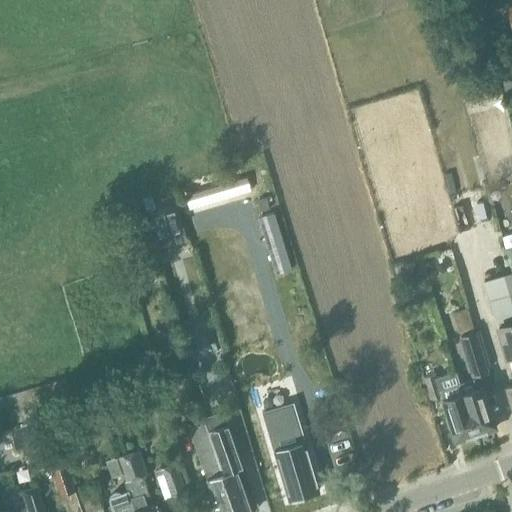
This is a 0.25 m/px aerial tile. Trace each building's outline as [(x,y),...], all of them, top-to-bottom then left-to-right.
[(485,83),(500,80),(498,70),(483,74),(485,83)] [(499,80),(481,84),(475,86),(476,89),(479,103),(503,98),(499,80)] [(254,158),(243,162),(246,171),(258,167),(254,158)] [(153,197),(144,199),(147,211),(156,209),(153,197)] [(186,239),(177,207),(151,214),(160,246),(176,242),(186,239)] [(148,247),(136,209),(112,216),(124,254),(148,247)] [(414,259),(401,263),(405,276),(418,272),(414,259)] [(511,314),(511,281),(509,273),(484,280),(496,319),(511,314)] [(511,358),(511,324),(497,329),(507,360),(511,358)] [(482,348),(479,340),(477,332),(460,336),(471,377),(488,372),(482,348)] [(440,391),(436,374),(424,377),(429,398),(441,395),(440,391)] [(473,380),(459,384),(475,435),(496,428),(482,387),(476,389),(473,380)] [(63,381),(0,397),(0,425),(70,407),(63,381)] [(475,435),(459,384),(440,391),(456,441),(475,435)] [(318,490),(293,403),(263,412),(289,499),(318,490)] [(225,411),(203,418),(205,423),(204,424),(212,449),(221,475),(220,475),(233,511),(249,511),(258,509),(245,470),(246,469),(225,411)] [(11,430),(16,449),(49,440),(44,421),(11,430)] [(204,424),(189,429),(202,466),(216,506),(208,509),(209,511),(233,511),(220,475),(221,475),(212,449),(204,424)] [(130,496),(135,511),(159,511),(157,504),(148,507),(144,494),(149,493),(143,475),(148,474),(139,448),(117,456),(131,494),(129,495),(130,496)] [(75,491),(65,458),(34,467),(36,473),(52,468),(60,495),(75,491)] [(177,462),(161,468),(172,500),(188,495),(177,462)] [(85,511),(102,511),(94,482),(78,487),(85,511)] [(23,491),(29,511),(45,511),(38,487),(23,491)] [(129,495),(126,496),(124,493),(121,491),(117,491),(114,492),(111,495),(110,499),(111,502),(111,505),(113,511),(115,511),(116,511),(135,511),(130,496),(129,495)]
